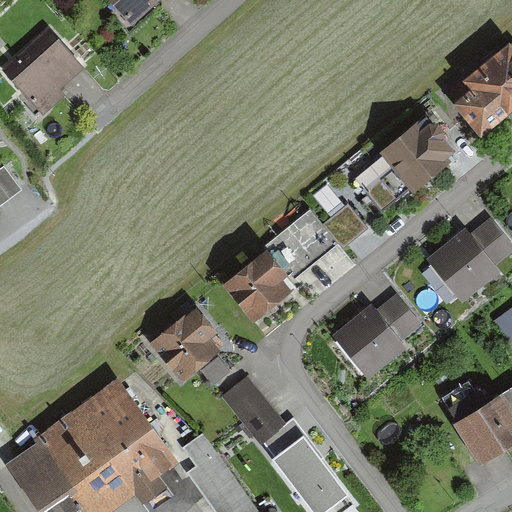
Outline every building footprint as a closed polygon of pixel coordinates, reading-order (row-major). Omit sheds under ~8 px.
[(109,0),(133,25),(160,0),(109,0)] [(85,68),(50,29),(3,70),(44,115),(67,95),(61,89),(85,68)] [(511,112),(511,43),(511,42),(446,94),(481,138),(511,112)] [(432,122),(425,115),(381,152),(384,156),(356,180),(384,213),(411,189),(414,193),(453,160),(449,156),(456,151),(445,138),(445,131),(439,123),(432,122)] [(5,166),(0,170),(0,207),(23,190),(5,166)] [(350,204),(324,224),(344,248),(369,228),(350,204)] [(340,244),(311,209),(268,243),(271,247),(292,273),(297,279),(340,244)] [(471,235),(466,228),(427,259),(463,303),(502,271),(497,265),(511,252),(511,242),(492,218),(471,235)] [(292,273),(271,247),(224,284),(254,321),(293,290),(284,279),(292,273)] [(376,311),(371,305),(333,335),(368,379),(407,348),(402,341),(422,325),(397,294),(376,311)] [(218,332),(198,307),(187,316),(186,314),(151,342),(183,382),(222,350),(212,338),(218,332)] [(511,341),(511,308),(496,320),(511,342),(511,341)] [(287,422),(248,376),(223,397),(261,444),(287,422)] [(181,462),(119,377),(32,439),(35,443),(6,464),(40,511),(111,511),(136,494),(144,504),(169,486),(161,476),(181,462)] [(511,402),(505,391),(489,400),(478,383),(474,386),(470,381),(442,398),(457,422),(455,424),(481,467),(511,447),(511,402)] [(186,472),(214,511),(259,511),(203,433),(182,448),(195,466),(186,472)] [(343,511),(358,501),(305,435),(274,460),(316,511),(343,511)]
